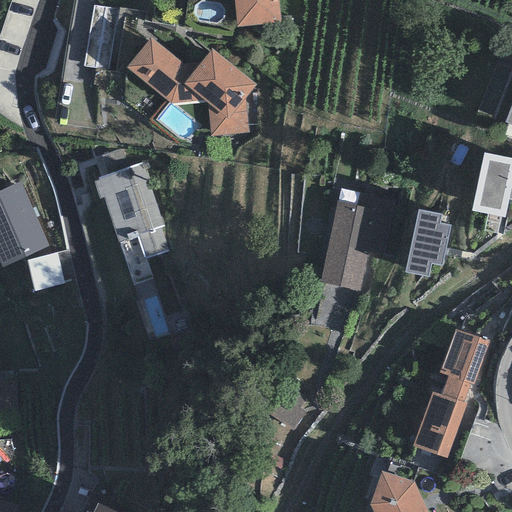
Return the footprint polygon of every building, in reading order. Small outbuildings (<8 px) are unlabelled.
[(232,0),(236,28),(280,24),(278,0),(232,0)] [(151,41),(127,70),(173,105),(203,101),(208,105),(212,135),(251,132),(246,99),(256,87),(213,50),(193,72),(151,41)] [(511,181),(511,161),(483,155),(472,213),(504,220),(511,181)] [(142,165),(96,181),(119,243),(137,237),(145,259),(172,250),(142,165)] [(20,183),(0,192),(0,263),(4,271),(51,248),(20,183)] [(378,198),(340,190),(321,284),(360,291),(368,252),(383,255),(386,240),(373,223),(378,198)] [(442,217),(419,212),(405,275),(428,279),(431,265),(442,268),(451,227),(440,224),(442,217)] [(60,256),(30,263),(37,294),(67,288),(60,256)] [(489,342),(454,331),(439,376),(448,379),(441,398),(463,405),(470,384),(474,385),(489,342)] [(16,382),(0,382),(0,410),(17,410),(16,382)] [(447,460),(466,406),(463,405),(441,398),(432,394),(413,448),(447,460)] [(428,511),(415,483),(380,473),(370,508),(371,511),(428,511)] [(0,511),(16,511),(18,505),(0,501),(0,511)]
